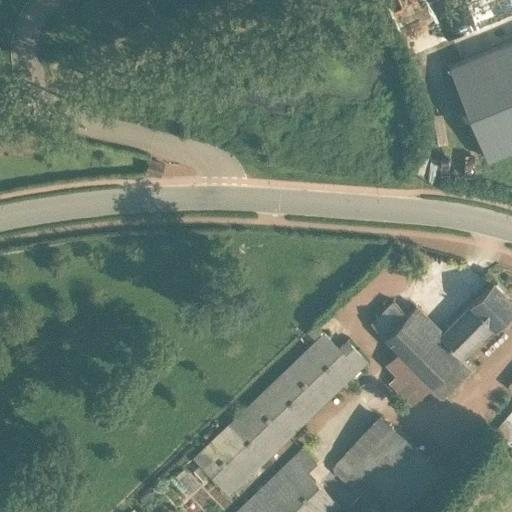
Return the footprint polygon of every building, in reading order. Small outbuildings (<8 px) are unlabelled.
[(511,142),(511,32),(447,60),(486,154),(511,142)] [(163,155),(148,151),(144,165),(159,169),(163,155)] [(511,298),(511,296),(491,275),(441,321),(415,296),(405,305),(390,291),(367,313),(394,343),(385,352),(387,355),(385,357),(382,368),(382,369),(410,397),(426,381),(439,393),(472,361),(461,350),(511,298)] [(225,486),(227,487),(366,353),(351,337),(345,330),(336,338),(313,315),(297,331),(305,340),(191,449),(225,486)] [(511,400),(493,423),(509,436),(511,432),(511,400)] [(394,511),(440,460),(377,404),(328,461),(385,511),(394,511)] [(316,453),(301,438),(223,511),(334,511),(343,504),(306,464),(316,453)]
